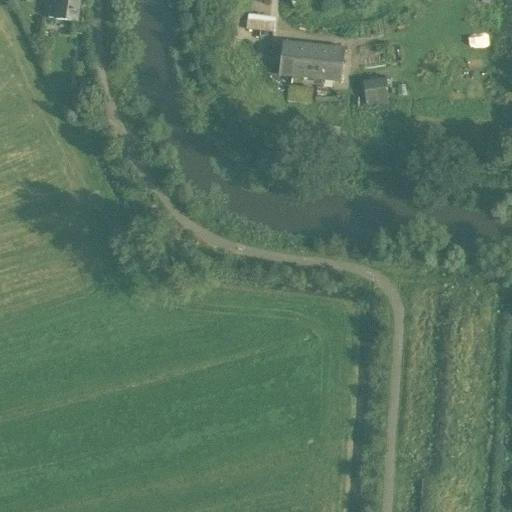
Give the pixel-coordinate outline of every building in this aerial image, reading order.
[(57,0),(56,7),(50,7),(49,18),(55,18),(55,19),(78,22),(79,11),(80,11),(80,9),(82,7),(83,0),(57,0)] [(237,10),(225,8),(221,48),(233,49),(234,41),(235,42),(236,34),(230,33),(230,24),(237,25),(238,17),(236,17),(237,10)] [(340,84),(344,49),(284,43),(280,77),(340,84)] [(364,80),(368,104),(391,101),(387,76),(364,80)] [(433,511),(435,483),(413,482),(410,511),(414,511),(433,511)]
